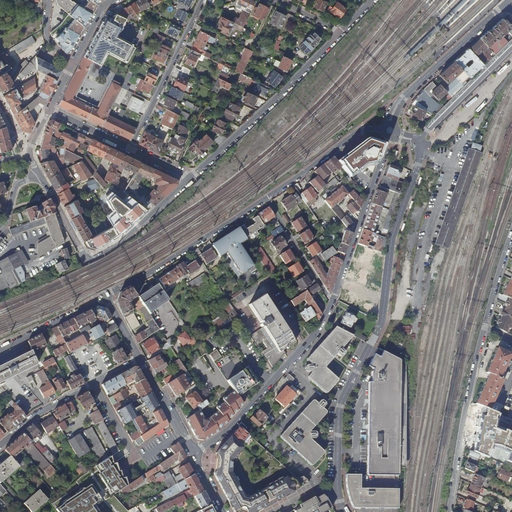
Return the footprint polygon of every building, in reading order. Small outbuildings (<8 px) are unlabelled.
[(59,25),(50,33),(53,40),(66,54),(71,53),(92,13),(91,12),(95,4),(96,4),(101,0),(85,0),(88,1),(83,8),(76,4),(68,14),(59,25)] [(67,13),(68,14),(76,4),(72,1),(71,2),(68,0),(55,0),(57,5),(67,13)] [(140,11),(148,7),(145,0),(138,0),(136,2),(140,11)] [(178,2),(175,7),(178,8),(185,12),(191,0),(177,0),(177,1),(178,2)] [(245,21),(254,2),(249,0),(239,0),(237,4),(240,5),(239,8),(247,12),(246,14),(242,11),(238,19),(244,22),(245,21)] [(321,0),(316,0),(313,7),(322,11),(326,2),(321,0)] [(171,12),(175,14),(178,8),(175,7),(163,1),(160,8),(167,11),(167,10),(171,12)] [(124,7),(116,14),(126,18),(128,19),(140,11),(133,2),(125,8),(124,7)] [(334,6),(331,4),(327,9),(330,11),(330,12),(334,15),(335,13),(340,17),(345,9),(336,2),(334,6)] [(268,8),(259,4),(256,8),(254,8),(251,15),(262,20),(268,8)] [(183,21),(187,13),(185,12),(178,8),(175,14),(174,17),(183,21)] [(90,60),(100,65),(107,53),(126,64),(136,46),(117,37),(120,30),(121,31),(123,27),(125,23),(124,22),(126,18),(116,14),(109,10),(105,15),(104,17),(98,28),(83,57),(90,60)] [(274,12),(269,23),(279,27),(284,17),(274,12)] [(226,35),(232,22),(220,17),(216,26),(222,29),(220,32),(226,35)] [(238,19),(235,17),(232,22),(242,27),(244,22),(238,19)] [(509,40),(511,37),(511,23),(505,17),(503,19),(502,19),(496,24),(488,32),(487,31),(484,34),(479,38),(492,52),(495,55),(502,48),(508,41),(502,35),(507,30),(511,34),(509,36),(509,39),(508,39),(509,40)] [(179,28),(171,24),(167,33),(175,37),(178,30),(179,28)] [(200,31),(196,39),(205,43),(206,40),(212,43),(216,36),(209,33),(208,35),(200,31)] [(320,39),(314,33),(312,32),(309,34),(310,35),(305,39),(313,47),(317,42),(320,39)] [(36,43),(32,36),(14,47),(17,53),(36,43)] [(490,54),(492,52),(479,38),(473,44),(468,49),(475,56),(481,50),(483,51),(485,49),(490,54)] [(196,39),(191,50),(200,55),(209,59),(211,54),(201,50),(205,43),(196,39)] [(278,49),(281,41),(277,39),(273,48),(278,49)] [(309,51),(313,47),(305,39),(301,43),(302,45),(299,48),(305,54),(309,50),(309,51)] [(160,47),(158,51),(166,55),(168,51),(169,48),(162,45),(160,48),(160,47)] [(246,48),(241,60),(247,63),(249,57),(252,51),(246,48)] [(468,77),(483,65),(475,56),(468,49),(461,55),(454,62),(468,77)] [(481,50),(475,56),(483,65),(484,65),(485,64),(495,55),(492,52),(490,54),(485,49),(483,51),(481,50)] [(199,58),(200,55),(191,50),(184,63),(192,67),(197,57),(199,58)] [(10,57),(6,51),(5,52),(1,54),(3,58),(6,64),(6,65),(7,65),(11,68),(14,64),(9,58),(10,57)] [(164,60),(166,55),(158,51),(156,55),(154,55),(153,58),(162,62),(164,59),(164,60)] [(24,76),(25,78),(32,70),(34,73),(37,70),(36,57),(36,55),(29,63),(28,64),(21,72),(20,73),(24,76)] [(282,56),(277,67),(286,72),(292,60),(282,56)] [(52,65),(36,57),(37,70),(43,73),(46,75),(56,80),(62,70),(52,65)] [(121,87),(112,83),(111,83),(101,105),(102,106),(100,111),(92,107),(91,107),(71,98),(90,60),(83,57),(80,62),(64,92),(63,94),(57,105),(58,106),(59,105),(69,110),(68,111),(69,111),(70,111),(75,113),(75,114),(76,114),(81,116),(86,118),(86,119),(87,120),(87,119),(101,126),(102,127),(107,115),(108,114),(114,102),(121,87)] [(11,76),(9,72),(8,70),(7,71),(4,72),(1,74),(0,74),(0,89),(2,92),(12,86),(18,76),(20,73),(21,72),(28,64),(29,63),(26,59),(20,65),(22,66),(18,70),(10,83),(7,78),(11,76)] [(241,60),(235,71),(239,73),(240,74),(241,74),(247,63),(241,60)] [(455,76),(456,78),(463,85),(465,83),(463,82),(468,77),(454,62),(446,69),(439,75),(447,83),(455,76)] [(226,76),(229,69),(223,66),(221,69),(217,78),(225,81),(227,76),(226,76)] [(181,70),(175,68),(173,72),(181,76),(183,72),(188,75),(191,70),(183,67),(181,70)] [(274,71),(263,85),(268,87),(270,84),(274,87),(282,77),(274,71)] [(186,80),(187,79),(181,76),(173,72),(171,76),(177,78),(173,86),(183,91),(185,87),(184,86),(187,81),(186,80)] [(126,85),(132,75),(128,73),(127,75),(123,83),(126,85)] [(146,76),(144,80),(153,84),(155,80),(154,79),(155,76),(148,73),(147,76),(146,76)] [(38,90),(37,90),(37,97),(46,100),(56,80),(46,75),(38,90)] [(34,78),(4,96),(9,105),(9,107),(14,115),(21,110),(18,104),(20,103),(18,100),(35,90),(34,78)] [(150,89),(153,84),(144,80),(140,78),(135,88),(140,90),(141,89),(148,92),(150,89)] [(228,89),(231,84),(225,81),(217,78),(212,90),(216,92),(219,85),(228,89)] [(463,85),(456,78),(453,82),(455,82),(459,86),(450,95),(451,97),(463,85)] [(267,92),(269,87),(268,87),(263,85),(254,80),(253,83),(257,85),(253,92),(258,94),(258,93),(264,95),(266,92),(267,92)] [(436,86),(432,82),(427,86),(423,90),(430,97),(433,94),(438,100),(446,92),(444,89),(446,87),(442,83),(432,91),(431,90),(436,86)] [(446,88),(446,87),(444,89),(446,92),(450,95),(459,86),(455,82),(453,82),(446,88)] [(119,104),(126,90),(121,87),(114,102),(116,103),(119,104)] [(177,98),(180,91),(171,87),(168,94),(177,98)] [(430,113),(432,110),(432,109),(429,107),(429,106),(428,105),(427,106),(424,105),(430,97),(423,90),(421,92),(418,96),(414,101),(412,103),(411,104),(415,105),(425,110),(430,113)] [(252,106),(257,97),(244,91),(242,94),(245,96),(244,97),(243,96),(241,100),(242,100),(242,101),(252,106)] [(132,96),(127,108),(138,113),(144,102),(132,96)] [(40,107),(42,108),(46,100),(37,97),(31,102),(35,106),(38,103),(41,106),(40,107)] [(172,108),(175,101),(167,97),(163,105),(172,108)] [(237,111),(240,104),(234,100),(232,104),(229,103),(227,107),(226,107),(224,111),(226,112),(224,116),(232,120),(234,116),(235,117),(238,112),(237,111)] [(34,123),(30,116),(28,118),(26,114),(28,112),(35,106),(31,102),(25,107),(21,110),(14,115),(18,122),(22,130),(29,132),(34,123)] [(415,105),(409,117),(416,120),(417,119),(422,120),(424,115),(423,114),(425,110),(415,105)] [(115,106),(112,112),(122,117),(125,111),(115,106)] [(160,124),(172,129),(179,115),(166,109),(160,124)] [(135,128),(107,115),(102,127),(103,126),(112,131),(113,132),(113,131),(116,133),(119,134),(118,135),(120,135),(130,139),(129,140),(130,140),(136,128),(135,128)] [(54,129),(57,130),(57,129),(60,124),(57,122),(52,120),(49,121),(44,131),(51,134),(54,129)] [(213,128),(211,131),(220,135),(221,132),(224,127),(223,126),(224,123),(217,120),(216,123),(214,122),(212,128),(213,128)] [(0,152),(1,152),(12,149),(9,139),(5,126),(0,128),(0,152)] [(188,130),(179,126),(173,138),(171,137),(169,141),(170,141),(167,148),(179,154),(184,143),(182,142),(188,130)] [(50,136),(51,134),(44,131),(42,141),(40,149),(53,148),(55,138),(50,136)] [(59,132),(56,131),(54,136),(64,140),(70,143),(72,138),(69,136),(69,135),(63,132),(62,134),(59,132)] [(149,133),(145,132),(139,144),(143,145),(148,148),(153,137),(148,134),(149,133)] [(85,137),(86,136),(82,134),(79,133),(76,140),(72,138),(70,143),(68,147),(68,148),(73,150),(75,146),(77,146),(79,140),(83,142),(85,137)] [(199,155),(199,154),(204,150),(212,142),(205,135),(198,141),(197,139),(192,143),(193,144),(188,148),(191,152),(194,150),(199,155)] [(214,140),(219,145),(227,138),(220,135),(214,140)] [(91,139),(85,137),(83,142),(82,143),(88,146),(91,139)] [(162,141),(153,137),(148,148),(153,150),(157,152),(162,141)] [(86,149),(103,157),(108,147),(100,143),(91,139),(88,146),(86,149)] [(376,165),(383,145),(357,139),(333,157),(337,161),(341,167),(351,180),(367,166),(376,165)] [(79,151),(84,153),(86,149),(88,146),(82,143),(80,148),(79,151)] [(104,178),(97,170),(93,177),(95,179),(96,181),(100,185),(101,187),(102,188),(110,182),(123,154),(116,151),(108,147),(103,157),(111,161),(110,162),(112,163),(104,178)] [(54,152),(54,148),(53,148),(40,149),(43,162),(52,160),(58,159),(58,156),(57,152),(54,152)] [(468,149),(435,245),(446,248),(480,153),(468,149)] [(63,158),(75,164),(81,161),(82,158),(65,150),(64,155),(63,158)] [(92,164),(84,154),(82,158),(81,161),(92,175),(93,177),(97,170),(92,164)] [(117,181),(121,174),(119,174),(122,168),(123,169),(129,171),(128,173),(130,174),(132,171),(135,172),(141,163),(131,158),(123,154),(110,182),(120,189),(123,192),(126,186),(117,181)] [(332,174),(341,167),(337,161),(333,157),(328,161),(324,164),(331,173),(332,174)] [(59,172),(52,160),(43,162),(40,163),(45,171),(48,176),(48,178),(59,172)] [(84,180),(92,175),(81,161),(75,164),(67,168),(74,180),(77,184),(78,183),(84,180)] [(144,176),(148,179),(150,175),(154,169),(141,163),(135,172),(126,186),(128,187),(129,186),(130,186),(130,187),(134,189),(137,186),(136,184),(142,174),(144,175),(144,176)] [(321,181),(331,173),(324,164),(318,169),(314,172),(317,176),(321,181)] [(402,169),(396,167),(389,165),(386,166),(383,174),(379,186),(395,192),(402,194),(406,184),(397,181),(398,178),(400,179),(401,177),(401,176),(401,175),(400,175),(402,169)] [(158,185),(155,191),(164,197),(177,184),(176,180),(161,172),(154,169),(150,175),(156,178),(154,183),(158,185)] [(52,185),(55,189),(65,183),(59,172),(48,178),(52,185)] [(321,181),(317,176),(307,183),(310,187),(299,194),(308,207),(317,202),(314,198),(316,196),(314,192),(325,185),(321,181)] [(201,178),(192,186),(195,189),(203,181),(202,179),(201,178)] [(335,178),(325,186),(326,186),(328,189),(329,190),(339,182),(335,178)] [(89,181),(87,181),(88,185),(88,188),(91,188),(93,187),(94,187),(96,186),(98,186),(100,185),(96,181),(95,179),(93,179),(91,180),(89,181)] [(55,189),(57,194),(68,188),(70,187),(67,183),(67,182),(65,183),(55,189)] [(352,191),(346,185),(343,188),(349,194),(354,202),(361,209),(363,201),(359,198),(353,191),(352,191)] [(334,207),(347,195),(349,194),(343,188),(342,186),(324,201),(340,220),(344,218),(337,209),(334,207)] [(96,197),(105,191),(102,188),(101,187),(93,191),(95,195),(96,197)] [(71,195),(68,188),(57,194),(60,199),(62,203),(75,197),(73,194),(71,195)] [(120,189),(110,197),(116,204),(127,195),(123,192),(120,189)] [(146,198),(154,205),(159,201),(164,197),(155,191),(153,189),(146,198)] [(385,194),(376,191),(374,196),(371,204),(380,207),(385,194)] [(395,192),(388,210),(396,212),(402,194),(395,192)] [(281,202),(287,211),(297,205),(297,204),(301,202),(295,194),(292,196),(291,195),(281,202)] [(37,213),(34,207),(25,210),(30,222),(54,214),(54,213),(51,206),(49,200),(48,200),(39,205),(37,206),(39,211),(43,209),(44,210),(42,212),(38,213),(37,213)] [(79,204),(76,200),(64,206),(66,209),(66,210),(67,213),(68,214),(69,213),(72,218),(79,214),(82,213),(79,208),(81,207),(83,206),(81,203),(79,204)] [(356,219),(358,218),(360,209),(361,209),(354,202),(353,203),(351,204),(347,207),(356,219)] [(377,220),(381,207),(380,207),(371,204),(369,212),(367,216),(363,230),(372,233),(375,226),(376,226),(378,221),(377,220)] [(269,207),(258,214),(264,224),(275,217),(269,207)] [(126,213),(124,214),(125,215),(127,218),(131,222),(138,216),(132,208),(126,213)] [(387,211),(388,212),(390,212),(389,216),(387,215),(380,235),(386,238),(396,212),(388,210),(387,209),(387,211)] [(99,212),(108,228),(112,226),(108,219),(104,212),(103,210),(99,212)] [(86,218),(82,212),(82,213),(79,214),(72,218),(71,219),(77,230),(83,241),(97,234),(94,230),(90,233),(89,230),(87,227),(83,220),(86,218)] [(32,258),(33,260),(45,254),(50,251),(56,247),(54,243),(63,239),(59,229),(54,214),(30,222),(23,225),(23,233),(47,228),(51,240),(39,245),(38,246),(38,256),(37,256),(32,258)] [(128,223),(131,222),(127,218),(125,215),(120,219),(119,218),(118,219),(117,217),(115,219),(117,222),(114,224),(120,231),(129,224),(128,223)] [(355,227),(346,216),(344,218),(340,220),(347,228),(352,234),(355,227)] [(243,226),(239,228),(240,230),(245,238),(252,234),(254,238),(258,235),(256,232),(263,227),(257,217),(252,219),(255,224),(245,230),(243,226)] [(291,223),(297,232),(306,226),(300,217),(291,223)] [(12,235),(23,233),(23,225),(10,229),(10,230),(12,235)] [(274,231),(277,236),(284,232),(281,227),(274,231)] [(345,231),(340,244),(341,244),(348,246),(350,240),(352,234),(347,228),(346,232),(345,231)] [(112,243),(104,230),(98,233),(105,246),(112,243)] [(213,245),(212,246),(219,256),(223,254),(224,255),(238,277),(241,275),(253,267),(255,266),(251,260),(240,245),(247,240),(245,238),(240,230),(235,232),(235,231),(232,233),(214,243),(212,244),(213,245)] [(314,239),(308,230),(299,235),(298,234),(293,237),(295,240),(300,237),(305,245),(314,239)] [(383,248),(385,248),(386,244),(382,243),(383,239),(378,237),(375,247),(367,245),(371,235),(374,237),(375,234),(372,233),(363,230),(360,237),(358,243),(358,244),(365,247),(373,249),(382,252),(383,248)] [(93,241),(98,250),(105,246),(98,233),(97,234),(83,241),(85,245),(93,241)] [(262,242),(264,244),(273,238),(272,236),(262,242)] [(271,243),(276,252),(286,246),(280,237),(271,243)] [(54,243),(56,247),(64,242),(63,239),(54,243)] [(311,258),(312,260),(316,257),(320,254),(324,251),(323,250),(321,251),(316,242),(306,247),(312,256),(311,257),(311,258)] [(341,253),(340,256),(343,260),(345,254),(348,246),(341,244),(340,244),(338,251),(338,252),(341,253)] [(324,260),(336,252),(331,246),(324,251),(320,254),(324,260)] [(268,260),(260,247),(254,251),(262,264),(268,260)] [(371,255),(373,249),(365,247),(361,260),(361,261),(368,263),(371,255)] [(60,252),(61,255),(63,255),(64,258),(64,260),(69,258),(66,248),(61,250),(61,251),(60,252)] [(25,264),(28,263),(22,249),(19,251),(25,264)] [(201,254),(198,249),(194,251),(202,262),(203,260),(206,265),(217,258),(211,249),(201,254)] [(371,255),(384,259),(385,253),(382,252),(373,249),(371,255)] [(279,256),(285,265),(294,259),(288,250),(279,256)] [(18,252),(16,253),(8,257),(0,261),(0,270),(10,288),(24,281),(24,273),(20,266),(24,264),(18,252)] [(320,263),(324,261),(324,260),(320,254),(316,257),(320,263)] [(320,263),(316,257),(312,260),(309,262),(319,278),(329,294),(332,292),(334,287),(336,279),(329,268),(326,278),(318,266),(320,266),(319,264),(320,263)] [(333,258),(329,268),(336,279),(340,269),(342,262),(340,261),(333,258)] [(276,273),(268,260),(262,264),(268,272),(270,276),(276,273)] [(68,269),(63,261),(55,265),(60,273),(68,269)] [(182,263),(176,267),(176,268),(182,277),(184,279),(200,269),(195,261),(185,267),(182,263)] [(225,272),(228,270),(222,262),(218,264),(221,270),(223,269),(225,272)] [(288,269),(293,278),(303,272),(297,263),(288,269)] [(358,272),(349,269),(348,273),(346,277),(381,289),(381,284),(365,279),(369,270),(373,271),(374,269),(373,268),(367,266),(361,264),(358,272)] [(164,288),(182,277),(176,268),(169,272),(166,274),(166,275),(159,279),(164,288)] [(0,291),(8,286),(1,273),(0,274),(0,291)] [(190,282),(193,287),(195,286),(205,279),(207,278),(204,273),(190,282)] [(310,286),(311,288),(316,284),(313,279),(308,282),(305,276),(296,282),(302,291),(310,286)] [(361,288),(358,295),(361,297),(369,301),(379,305),(380,295),(381,289),(346,277),(344,282),(361,288)] [(195,286),(196,288),(197,290),(207,283),(205,279),(195,286)] [(511,280),(510,279),(502,295),(510,298),(511,299),(511,280)] [(177,327),(183,323),(165,295),(157,284),(149,289),(145,283),(132,290),(144,308),(158,330),(167,342),(170,347),(176,343),(172,337),(180,332),(177,327)] [(310,296),(320,290),(316,284),(311,288),(306,291),(310,296)] [(133,299),(139,310),(144,308),(132,290),(130,288),(125,290),(117,294),(115,301),(119,309),(124,318),(130,315),(133,313),(134,313),(137,311),(135,308),(132,310),(129,304),(130,301),(130,300),(133,299)] [(232,296),(233,298),(242,292),(241,290),(232,296)] [(314,316),(318,321),(322,315),(310,296),(306,291),(288,303),(291,309),(305,300),(306,302),(307,303),(303,306),(305,309),(303,310),(304,311),(300,314),(305,322),(314,316)] [(361,299),(361,297),(358,295),(348,291),(344,299),(353,303),(355,299),(361,301),(362,299),(361,299)] [(263,328),(250,337),(271,369),(273,368),(285,354),(283,351),(295,343),(275,311),(265,295),(249,306),(260,323),(261,323),(262,324),(261,325),(263,328)] [(511,299),(510,298),(508,302),(507,301),(505,305),(506,306),(504,310),(503,309),(501,315),(502,315),(500,319),(499,319),(497,323),(498,324),(496,327),(506,332),(508,328),(510,329),(511,325),(510,324),(511,320),(511,299)] [(102,318),(104,322),(111,318),(109,313),(107,309),(98,307),(94,309),(99,320),(102,318)] [(219,307),(208,315),(217,329),(221,326),(238,315),(233,308),(224,314),(219,307)] [(149,328),(134,337),(138,344),(158,330),(144,308),(139,310),(137,311),(149,328)] [(92,320),(95,319),(90,311),(73,319),(78,327),(89,322),(90,324),(94,322),(92,320)] [(340,323),(350,328),(355,318),(346,313),(340,323)] [(136,328),(130,315),(124,318),(131,331),(136,328)] [(71,333),(79,329),(78,327),(73,319),(66,323),(71,333)] [(107,330),(108,332),(109,334),(117,329),(116,326),(113,321),(109,323),(111,326),(111,327),(109,328),(107,329),(107,330)] [(63,337),(71,333),(66,323),(62,325),(57,327),(63,337)] [(104,335),(98,325),(95,327),(91,329),(90,330),(87,332),(91,338),(93,336),(95,340),(104,335)] [(91,329),(89,326),(80,331),(82,335),(87,332),(90,330),(91,329)] [(58,342),(63,339),(63,337),(57,327),(52,330),(58,342)] [(342,349),(353,336),(350,334),(335,327),(331,332),(307,359),(307,361),(311,364),(311,365),(307,365),(305,367),(305,371),(307,373),(311,373),(311,374),(308,377),(308,379),(325,394),(327,394),(338,382),(338,380),(325,370),(326,367),(337,354),(340,357),(342,357),(345,354),(345,352),(342,349)] [(352,330),(350,334),(353,336),(361,340),(364,342),(366,337),(352,330)] [(177,337),(182,345),(190,340),(184,332),(177,337)] [(32,352),(47,345),(41,335),(36,338),(28,342),(32,351),(32,352)] [(115,335),(105,341),(110,349),(120,344),(115,335)] [(70,343),(66,345),(71,353),(87,344),(83,336),(70,343)] [(142,344),(148,355),(159,348),(152,338),(142,344)] [(67,351),(69,355),(71,353),(66,345),(53,351),(56,357),(67,351)] [(368,475),(393,476),(398,476),(400,359),(399,360),(378,348),(368,366),(374,369),(372,372),(372,382),(369,382),(368,436),(368,446),(368,475)] [(116,361),(118,365),(127,360),(121,349),(111,354),(112,356),(113,355),(114,357),(113,358),(115,361),(116,361)] [(217,349),(210,354),(215,361),(221,357),(217,349)] [(476,403),(490,410),(495,398),(498,399),(500,393),(498,392),(502,382),(503,379),(499,378),(504,366),(507,367),(510,361),(507,360),(509,354),(497,349),(486,372),(489,373),(488,376),(476,403)] [(5,365),(0,367),(0,382),(10,378),(16,375),(26,371),(31,368),(37,365),(32,352),(32,351),(10,362),(5,365)] [(56,357),(53,358),(56,363),(65,358),(69,356),(69,355),(67,351),(56,357)] [(72,379),(67,381),(66,382),(71,390),(77,387),(84,383),(69,356),(65,358),(72,372),(73,371),(76,376),(74,377),(73,375),(71,377),(72,379)] [(157,356),(148,361),(152,368),(155,373),(159,371),(166,367),(166,366),(162,359),(160,360),(157,356)] [(44,367),(45,369),(56,363),(53,358),(53,357),(49,359),(49,361),(43,364),(44,367)] [(174,373),(174,374),(177,378),(186,372),(178,359),(174,362),(180,370),(181,371),(177,373),(176,372),(174,373)] [(47,371),(58,365),(56,363),(45,369),(43,370),(45,373),(47,371)] [(59,364),(58,365),(64,377),(65,377),(66,377),(59,364)] [(238,396),(258,382),(248,366),(227,380),(234,391),(238,396)] [(134,381),(135,384),(144,379),(138,368),(135,367),(102,385),(107,395),(114,392),(114,393),(116,392),(115,391),(134,381)] [(168,370),(166,367),(159,371),(161,375),(168,370)] [(44,398),(55,393),(49,382),(45,373),(43,370),(40,372),(37,373),(44,387),(40,390),(44,398)] [(170,382),(167,384),(172,391),(175,397),(180,394),(189,388),(195,384),(186,372),(177,378),(170,382)] [(174,374),(168,378),(170,382),(177,378),(174,374)] [(289,374),(285,378),(291,383),(294,379),(289,374)] [(56,379),(49,382),(55,393),(65,387),(61,379),(57,381),(56,379)] [(134,385),(141,399),(152,393),(149,388),(144,379),(135,384),(134,385)] [(293,386),(289,390),(295,395),(292,399),(294,401),(301,393),(293,386)] [(295,395),(289,390),(286,387),(275,400),(284,407),(292,399),(295,395)] [(128,391),(127,389),(112,397),(114,399),(116,398),(118,402),(128,396),(126,393),(128,391)] [(197,407),(199,410),(208,404),(205,400),(203,402),(194,391),(185,399),(193,409),(197,407)] [(232,417),(238,410),(243,404),(238,396),(234,391),(228,395),(222,399),(224,402),(222,403),(232,417)] [(93,409),(94,412),(98,410),(90,397),(88,393),(76,399),(76,401),(86,413),(88,412),(88,410),(87,409),(93,406),(94,408),(93,409)] [(152,393),(141,399),(139,400),(146,413),(159,406),(155,400),(152,393)] [(7,415),(0,421),(0,423),(8,433),(27,416),(26,414),(24,413),(22,411),(21,409),(19,407),(17,405),(15,403),(13,401),(12,400),(10,401),(13,405),(12,406),(14,409),(15,409),(16,410),(8,416),(7,415)] [(146,413),(139,400),(137,401),(140,406),(133,410),(135,413),(142,409),(144,414),(146,413)] [(312,401),(311,402),(285,431),(280,436),(281,438),(312,466),(313,465),(324,453),(324,452),(311,440),(311,438),(316,438),(317,437),(318,438),(319,437),(319,433),(318,432),(316,433),(315,432),(310,432),(310,431),(325,415),(326,413),(326,411),(323,409),(326,405),(326,403),(322,400),(321,400),(318,404),(314,401),(312,401)] [(71,403),(70,403),(65,406),(69,414),(75,410),(71,403)] [(119,403),(113,406),(116,412),(119,411),(123,409),(119,403)] [(219,431),(232,417),(222,403),(216,408),(218,412),(209,417),(209,418),(207,420),(203,419),(199,411),(186,420),(192,431),(196,439),(198,439),(206,440),(219,431)] [(134,420),(138,418),(135,413),(133,410),(131,404),(123,409),(119,411),(120,414),(118,415),(122,422),(124,423),(125,425),(134,420)] [(60,421),(70,415),(69,414),(65,406),(55,411),(56,413),(54,414),(57,420),(59,419),(60,421)] [(487,422),(493,411),(480,406),(475,416),(487,422)] [(153,414),(159,425),(166,420),(163,414),(161,409),(153,414)] [(97,425),(104,421),(99,413),(98,410),(94,412),(90,415),(96,426),(97,425)] [(258,427),(267,418),(260,411),(255,416),(254,415),(250,420),(258,427)] [(139,431),(130,437),(133,442),(135,440),(148,431),(140,417),(138,418),(134,420),(139,431)] [(47,434),(59,427),(58,426),(53,418),(41,425),(47,434)] [(151,438),(169,425),(166,420),(159,425),(148,431),(135,440),(138,446),(151,438)] [(97,425),(113,455),(119,451),(120,451),(118,449),(117,445),(108,428),(104,421),(97,425)] [(67,429),(63,423),(58,426),(59,427),(62,432),(67,429)] [(41,438),(43,436),(33,425),(23,433),(24,434),(31,442),(37,438),(39,440),(40,439),(41,440),(42,439),(41,438)] [(244,431),(239,427),(234,432),(231,437),(239,444),(243,440),(246,443),(251,437),(249,435),(244,431)] [(85,431),(102,462),(108,458),(92,428),(85,431)] [(487,435),(486,434),(477,430),(473,439),(483,443),(487,435)] [(50,478),(56,472),(51,466),(47,462),(34,447),(31,443),(31,442),(24,434),(18,439),(5,451),(10,457),(19,467),(22,471),(27,467),(25,465),(17,455),(24,448),(50,478)] [(79,435),(69,442),(70,445),(79,458),(89,451),(79,435)] [(309,482),(303,477),(297,479),(294,476),(292,479),(291,478),(287,480),(285,477),(282,478),(282,479),(278,481),(278,479),(275,481),(272,483),(273,484),(269,486),(252,495),(249,497),(247,498),(244,497),(243,495),(238,485),(237,485),(235,482),(237,481),(236,477),(234,478),(231,472),(231,470),(229,469),(230,466),(230,462),(232,462),(232,459),(234,458),(235,459),(238,456),(237,456),(239,454),(238,453),(240,451),(240,450),(242,447),(239,444),(231,437),(227,440),(217,452),(215,453),(217,455),(215,472),(213,473),(216,478),(233,509),(234,511),(233,511),(237,511),(239,511),(239,510),(244,511),(255,511),(279,499),(297,489),(299,488),(303,485),(309,482)] [(482,446),(475,443),(473,442),(470,450),(482,454),(483,451),(482,450),(484,447),(489,449),(490,447),(483,444),(482,446)] [(38,443),(34,447),(47,462),(53,457),(45,448),(43,449),(38,443)] [(170,449),(174,454),(182,449),(180,446),(178,443),(170,449)] [(182,449),(158,465),(161,469),(162,470),(177,460),(179,462),(186,457),(182,449)] [(479,459),(481,455),(470,451),(467,456),(476,460),(477,458),(479,459)] [(114,465),(111,456),(108,458),(102,462),(99,465),(103,472),(101,474),(104,478),(102,479),(109,489),(110,487),(113,491),(114,490),(115,492),(116,493),(120,491),(128,486),(123,470),(119,471),(116,464),(114,465)] [(0,465),(0,483),(19,467),(10,457),(0,465)] [(25,459),(28,463),(29,465),(27,467),(22,471),(27,476),(33,471),(40,479),(44,475),(27,457),(25,459)] [(56,461),(53,457),(47,462),(51,466),(56,461)] [(194,474),(188,463),(178,469),(180,474),(184,480),(194,474)] [(467,463),(465,469),(473,472),(475,467),(467,463)] [(150,470),(140,477),(143,481),(161,469),(158,465),(150,470)] [(84,466),(80,468),(77,470),(81,477),(88,472),(84,466)] [(497,478),(507,482),(510,473),(501,469),(497,478)] [(157,478),(155,479),(158,483),(164,480),(168,488),(172,486),(184,480),(180,474),(172,479),(168,472),(162,475),(157,478)] [(195,476),(194,474),(184,480),(186,484),(187,485),(190,490),(187,491),(189,493),(191,492),(193,496),(194,496),(203,491),(195,476)] [(473,479),(471,484),(480,488),(484,479),(473,474),(473,475),(472,477),(472,478),(473,479)] [(398,489),(393,489),(366,489),(361,489),(361,475),(353,475),(346,475),(345,490),(346,496),(348,500),(351,506),(352,508),(360,509),(366,509),(393,509),(398,509),(398,489)] [(128,486),(120,491),(124,495),(143,482),(143,481),(140,477),(128,486)] [(184,480),(172,486),(175,492),(180,490),(179,488),(186,484),(184,480)] [(477,495),(480,488),(471,484),(468,489),(467,489),(465,493),(477,499),(479,496),(477,495)] [(56,509),(58,511),(81,511),(95,511),(92,506),(100,500),(99,499),(101,498),(92,485),(87,488),(84,488),(81,492),(68,501),(67,501),(62,505),(56,509)] [(44,486),(39,490),(44,496),(49,492),(44,486)] [(30,511),(33,511),(48,500),(44,496),(39,490),(23,504),(30,511)] [(204,491),(203,491),(194,496),(201,509),(210,504),(211,503),(204,491)] [(163,511),(177,505),(182,502),(193,496),(191,492),(189,493),(183,496),(182,495),(180,497),(160,507),(156,509),(157,511),(163,511)] [(324,511),(328,510),(329,511),(334,511),(332,508),(327,498),(323,494),(294,510),(294,511),(324,511)] [(468,511),(470,511),(474,503),(466,499),(465,503),(463,502),(463,504),(464,505),(463,508),(464,509),(464,510),(468,511)]
